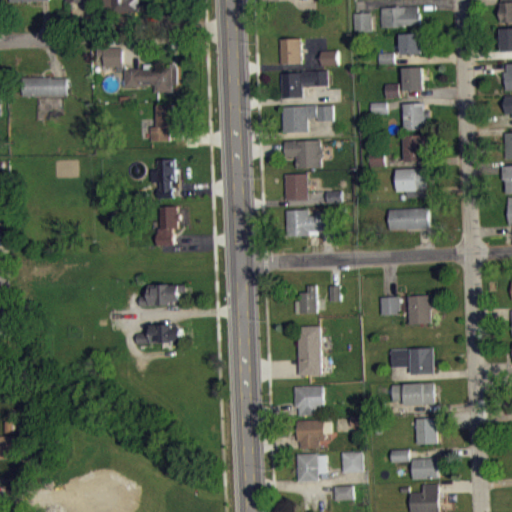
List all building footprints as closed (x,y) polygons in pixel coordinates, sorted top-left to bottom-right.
[(53,6),(52,0),(12,0),(12,8),(53,6)] [(68,0),(68,7),(87,8),(87,0),(68,0)] [(105,0),(105,5),(114,5),(114,11),(142,10),(141,0),(105,0)] [(511,0),(502,0),(503,1),(503,20),(511,20),(511,0)] [(382,6),(382,26),(405,26),(405,24),(422,25),(422,12),(420,12),(420,5),(405,5),(405,6),(382,6)] [(355,12),(356,31),(373,31),(372,12),(365,12),(355,12)] [(504,49),(511,48),(511,26),(503,26),(504,49)] [(402,32),(403,51),(425,51),(425,32),(402,32)] [(282,37),(283,61),(304,60),(303,36),(282,37)] [(107,64),(125,63),(124,45),(106,46),(106,47),(100,47),(100,54),(107,54),(107,64)] [(323,50),(323,57),(323,63),(339,63),(339,50),(323,50)] [(381,52),(381,62),(396,62),(396,57),(396,51),(381,52)] [(106,72),(126,72),(125,53),(106,54),(106,72)] [(396,68),(396,58),(381,59),(381,68),(396,68)] [(128,84),(127,67),(132,66),(173,65),(172,61),(177,62),(179,65),(180,90),(157,90),(157,82),(143,82),(143,83),(128,84)] [(407,65),(408,86),(426,86),(425,65),(407,65)] [(283,72),(284,97),(305,97),(304,85),(321,84),(329,84),(329,69),(303,70),(303,71),(283,72)] [(70,76),(70,93),(24,94),(24,75),(53,74),(53,76),(61,76),(70,76)] [(387,81),(388,96),(401,95),(401,92),(401,81),(387,81)] [(401,89),(387,89),(388,103),(401,103),(401,89)] [(372,101),(373,114),(388,113),(387,106),(387,100),(372,101)] [(405,102),(406,129),(428,128),(427,116),(431,116),(430,109),(426,109),(426,101),(405,102)] [(153,124),(153,138),(172,137),(172,124),(176,124),(176,116),(180,116),(179,109),(175,109),(175,102),(158,102),(159,124),(153,124)] [(285,105),(286,131),(310,130),(310,115),(319,115),(320,119),(328,118),(336,118),(335,103),(320,104),(320,102),(308,102),(308,104),(285,105)] [(373,120),(389,119),(389,108),(373,108),(373,120)] [(405,135),(406,160),(429,159),(428,134),(405,135)] [(287,140),(287,148),(287,155),(298,155),(298,167),(322,166),(322,158),(324,155),(324,151),(323,149),(322,138),(287,140)] [(371,152),(371,165),(386,165),(386,158),(385,152),(371,152)] [(161,158),(162,180),(163,180),(163,187),(161,187),(161,196),(175,195),(174,190),(174,187),(173,187),(173,180),(177,179),(177,172),(180,172),(180,167),(177,167),(177,157),(161,158)] [(398,168),(399,191),(408,191),(408,196),(429,195),(429,191),(429,168),(398,168)] [(288,172),(289,198),(310,197),(309,172),(288,172)] [(328,190),(328,196),(328,201),(343,201),(343,190),(328,190)] [(158,243),(175,242),(175,238),(174,226),(179,226),(179,219),(182,219),(181,211),(179,211),(179,204),(163,205),(164,226),(160,226),(160,233),(158,233),(158,243)] [(391,207),(392,227),(408,227),(408,229),(420,229),(420,227),(426,226),(431,226),(431,206),(391,207)] [(289,208),(311,208),(311,214),(319,213),(318,210),(336,209),(336,228),(328,229),(320,229),(321,233),(289,234),(289,208)] [(0,232),(3,232),(8,232),(8,217),(0,217),(0,232)] [(142,295),(142,304),(161,303),(161,302),(173,302),(173,300),(183,300),(182,291),(187,291),(187,283),(173,284),(173,282),(150,283),(150,295),(142,295)] [(309,284),(309,291),(302,291),(303,300),(297,300),(298,312),(319,312),(319,308),(318,298),(318,283),(309,284)] [(332,285),(333,300),(343,299),(342,284),(337,284),(332,285)] [(383,295),(384,314),(404,313),(404,309),(412,309),(412,323),(434,322),(434,308),(435,308),(435,293),(412,294),(412,295),(403,295),(392,295),(383,295)] [(138,343),(175,341),(175,340),(182,340),(188,340),(188,335),(185,335),(185,333),(184,327),(181,327),(180,323),(151,324),(152,332),(138,333),(138,343)] [(323,323),(325,372),(303,373),(303,367),(301,324),(323,323)] [(436,347),(437,371),(416,372),(415,365),(395,366),(395,348),(436,347)] [(396,383),(408,383),(408,382),(438,381),(438,402),(409,403),(409,398),(397,398),(396,383)] [(298,385),(299,406),(302,406),(302,409),(302,414),(323,413),(322,405),(326,405),(326,384),(298,385)] [(366,414),(367,425),(353,425),(353,414),(366,414)] [(419,417),(421,443),(441,442),(440,428),(441,428),(441,416),(419,417)] [(301,440),(304,440),(304,443),(304,446),(323,446),(323,439),(328,439),(327,418),(300,418),(301,440)] [(0,434),(0,456),(18,456),(17,434),(0,434)] [(394,449),(394,461),(412,460),(412,453),(411,448),(394,449)] [(344,451),(345,470),(365,470),(365,451),(344,451)] [(300,453),(300,480),(321,480),(321,472),(328,472),(328,454),(320,454),(320,453),(300,453)] [(413,467),(412,455),(394,456),(395,468),(413,467)] [(416,457),(416,477),(442,476),(441,456),(416,457)] [(414,491),(415,511),(442,511),(441,487),(441,482),(426,483),(426,491),(414,491)] [(337,485),(338,498),(356,497),(356,484),(337,485)] [(356,491),(337,492),(338,506),(357,505),(356,491)]
